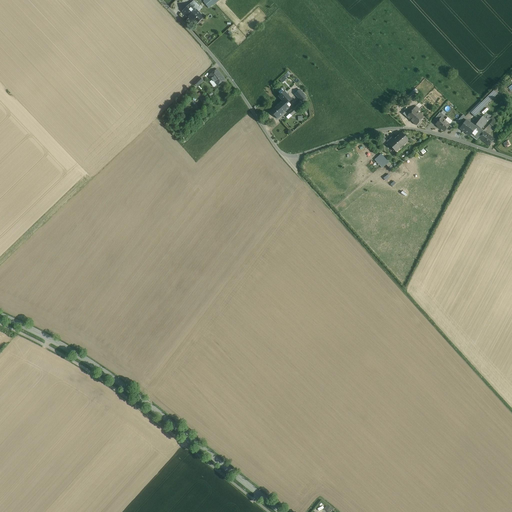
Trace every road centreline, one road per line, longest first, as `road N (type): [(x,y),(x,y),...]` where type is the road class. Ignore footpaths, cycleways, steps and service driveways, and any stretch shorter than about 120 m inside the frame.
road 1 (secondary): [(282,511),(89,360),(0,316)]
road 2 (unclassified): [(381,129),(301,154),(279,152),(218,62),(160,0)]
road 3 (track): [(289,155),(455,347)]
road 4 (residential): [(511,159),(437,134),(381,129)]
